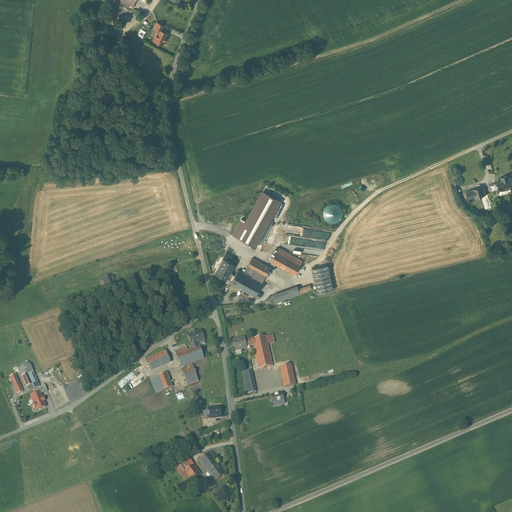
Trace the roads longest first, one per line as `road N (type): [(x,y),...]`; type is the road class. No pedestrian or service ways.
road 1 (unclassified): [(199,0),(167,100),(212,307)]
road 2 (track): [(167,100),(382,35),(463,0)]
road 3 (unclassified): [(273,511),(511,409)]
road 4 (unclassified): [(0,438),(70,408),(212,307)]
road 5 (unclassified): [(212,307),(244,511)]
road 6 (track): [(450,158),(372,195),(300,275)]
road 7 (track): [(511,317),(424,358),(362,371)]
